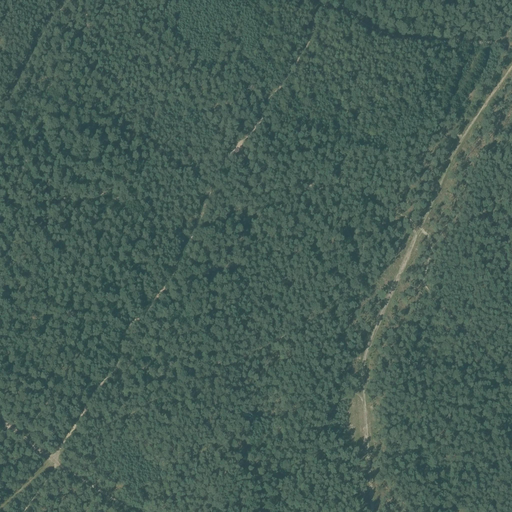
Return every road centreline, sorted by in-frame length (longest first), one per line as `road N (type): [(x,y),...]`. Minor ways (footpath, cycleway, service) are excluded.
road 1 (track): [(373,511),(366,355),(466,131),(511,70)]
road 2 (track): [(238,148),(253,168),(367,196),(412,222),(429,237),(422,283),(511,385)]
road 3 (track): [(54,461),(71,445),(399,275)]
road 4 (track): [(238,148),(213,174),(174,270),(130,326),(115,365),(54,461)]
road 5 (unknown): [(318,6),(301,55),(238,148)]
